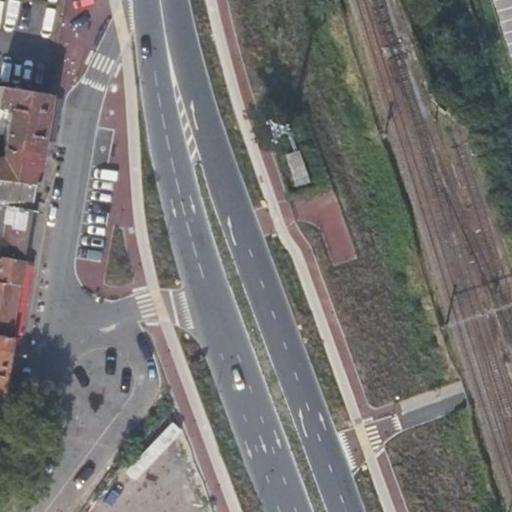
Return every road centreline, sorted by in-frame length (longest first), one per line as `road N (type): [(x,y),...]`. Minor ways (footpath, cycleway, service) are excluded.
road 1 (primary): [(328,455),(229,187),(179,0)]
road 2 (residential): [(140,0),(119,25),(87,99),(51,340)]
road 3 (primary): [(143,0),(154,83),(212,308)]
road 4 (residential): [(61,511),(147,387),(138,345),(116,316)]
road 5 (primary): [(212,308),(289,511)]
road 6 (unclassified): [(328,455),(465,396),(511,385)]
road 7 (residential): [(21,511),(51,340)]
